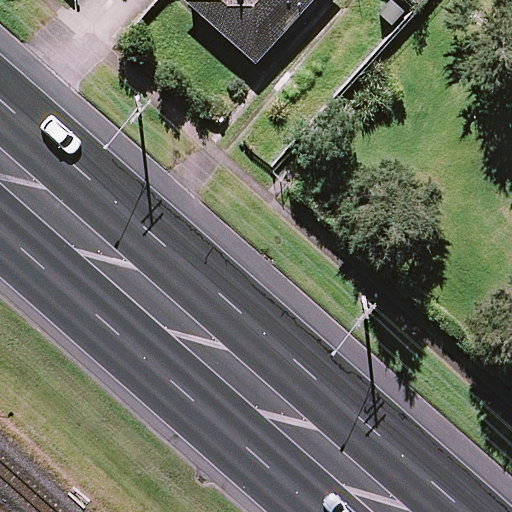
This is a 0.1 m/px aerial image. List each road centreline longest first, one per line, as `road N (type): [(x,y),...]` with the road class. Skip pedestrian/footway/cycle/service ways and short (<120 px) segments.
road 1 (trunk): [(0,102),(466,511)]
road 2 (trunk): [(329,511),(0,222)]
